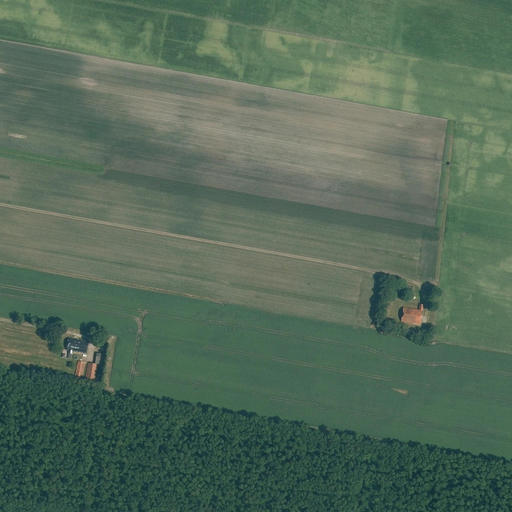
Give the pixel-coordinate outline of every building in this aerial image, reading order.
[(399,293),(412,295),(413,286),(396,284),(395,292),(400,293),(399,293)] [(420,304),(419,310),(403,307),(401,322),(420,325),(423,305),(420,304)] [(68,350),(68,354),(72,354),(72,351),(87,354),(89,341),(68,338),(66,350),(68,350)] [(75,379),(82,381),(85,363),(78,362),(75,379)] [(95,381),(98,365),(95,365),(88,363),(85,380),(95,381)]
